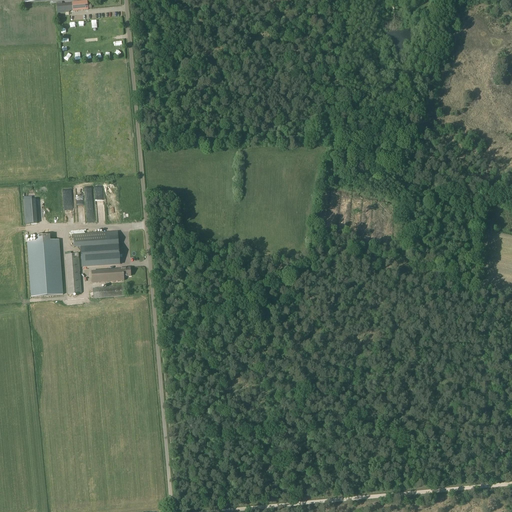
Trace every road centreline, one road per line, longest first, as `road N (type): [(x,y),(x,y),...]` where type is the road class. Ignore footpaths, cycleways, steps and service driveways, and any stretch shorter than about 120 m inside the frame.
road 1 (track): [(171,511),(125,0)]
road 2 (track): [(511,482),(201,511)]
